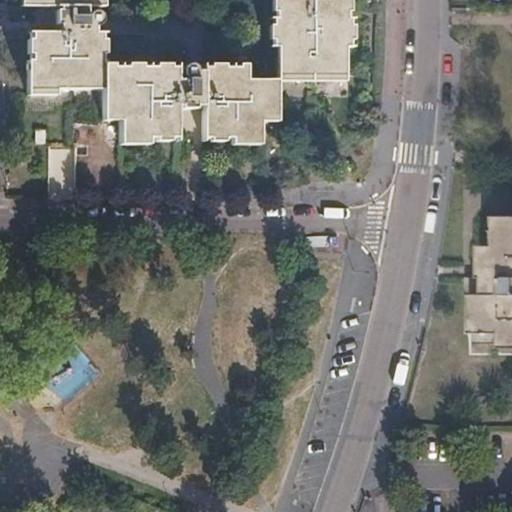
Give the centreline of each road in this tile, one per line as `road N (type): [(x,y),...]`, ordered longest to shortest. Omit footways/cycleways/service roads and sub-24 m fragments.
road 1 (residential): [(0,218),(407,227)]
road 2 (residential): [(407,227),(366,416),(331,511)]
road 3 (residential): [(425,0),(407,227)]
